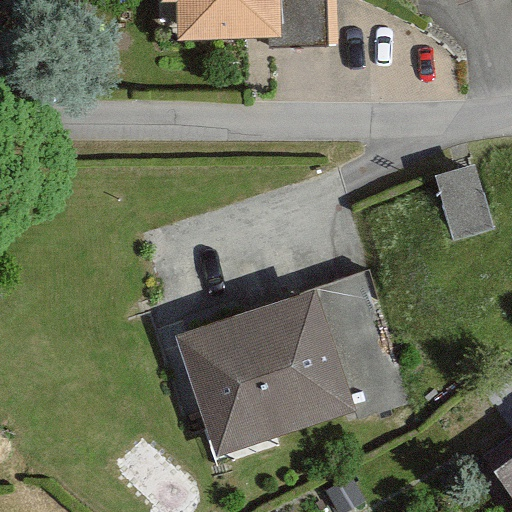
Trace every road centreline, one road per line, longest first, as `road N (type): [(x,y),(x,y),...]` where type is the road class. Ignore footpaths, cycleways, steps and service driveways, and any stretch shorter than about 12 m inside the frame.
road 1 (residential): [(511,115),(0,120)]
road 2 (unknown): [(412,116),(392,155),(367,176),(319,206),(172,270)]
